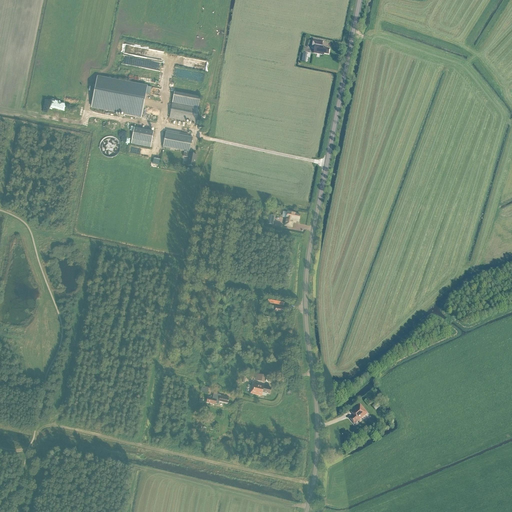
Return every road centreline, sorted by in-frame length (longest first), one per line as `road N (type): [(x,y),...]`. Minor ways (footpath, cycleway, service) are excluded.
road 1 (tertiary): [(306,511),(317,434),(307,264),(359,0)]
road 2 (track): [(313,484),(52,424),(37,432)]
